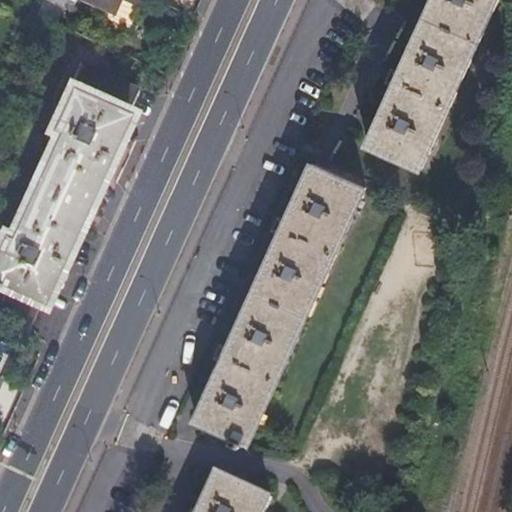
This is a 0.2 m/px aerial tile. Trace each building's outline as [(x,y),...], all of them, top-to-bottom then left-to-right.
[(129,24),(140,0),(41,0),(36,12),(34,16),(51,23),(61,2),(61,0),(76,0),(89,6),(86,12),(127,30),(129,24)] [(189,18),(197,0),(166,0),(164,7),(189,18)] [(431,0),(365,143),(419,168),(496,0),(431,0)] [(34,16),(36,12),(29,8),(22,23),(30,26),(34,16)] [(0,234),(0,317),(26,329),(136,87),(79,61),(48,128),(55,132),(7,238),(0,234)] [(310,161),(194,418),(232,435),(229,440),(239,445),(242,439),(249,443),(365,186),(310,161)] [(8,347),(0,342),(0,357),(3,359),(8,347)] [(217,471),(198,511),(264,511),(272,496),(217,471)]
